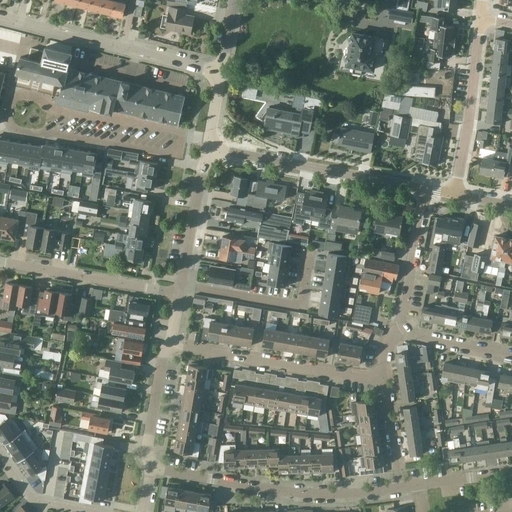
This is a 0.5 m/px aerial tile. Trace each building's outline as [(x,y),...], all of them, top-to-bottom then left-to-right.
[(78,0),(77,6),(88,9),(90,0),(78,0)] [(90,0),(88,9),(99,12),(102,0),(90,0)] [(102,0),(99,12),(111,14),(114,1),(111,0),(102,0)] [(168,0),(167,5),(182,8),(186,9),(187,2),(196,3),(196,0),(168,0)] [(429,0),(435,1),(434,7),(457,10),(457,0),(429,0)] [(114,1),(111,14),(122,17),(126,4),(114,1)] [(418,1),(416,9),(427,11),(429,3),(418,1)] [(186,9),(182,8),(167,5),(166,14),(164,14),(161,27),(184,31),(186,33),(189,34),(191,33),(193,31),(193,28),(192,26),(194,17),(184,15),(186,9)] [(414,12),(390,7),(387,19),(394,20),(393,23),(405,25),(406,22),(412,24),(414,12)] [(445,18),(433,17),(431,30),(436,30),(435,39),(455,42),(456,35),(454,34),(455,26),(444,25),(445,18)] [(353,33),(352,36),(350,37),(349,39),(349,41),(351,42),(348,56),(346,56),(345,58),(345,61),(347,62),(346,65),(353,66),(352,73),(361,74),(362,68),(373,70),(376,54),(382,56),(382,55),(384,55),(385,47),(383,47),(385,39),(374,37),(368,36),(368,34),(367,33),(366,37),(362,36),(363,33),(362,33),(361,35),(353,33)] [(496,38),(494,50),(509,51),(511,51),(511,45),(510,46),(510,39),(496,38)] [(455,42),(435,39),(434,48),(429,48),(427,61),(439,62),(440,55),(451,57),(452,48),(454,49),(455,42)] [(17,72),(63,83),(60,97),(57,96),(56,103),(89,111),(90,108),(119,115),(120,111),(178,125),(184,96),(68,68),(72,53),(46,46),(44,54),(39,53),(39,50),(31,48),(29,58),(21,56),(17,72)] [(494,50),(493,61),(508,63),(509,51),(494,50)] [(427,61),(427,68),(439,69),(439,62),(427,61)] [(493,61),(491,73),(506,75),(508,63),(493,61)] [(491,73),(490,86),(505,87),(506,75),(491,73)] [(402,95),(434,97),(435,88),(405,86),(402,95)] [(490,86),(489,97),(503,99),(504,93),(510,93),(511,88),(505,87),(490,86)] [(385,106),(402,109),(404,96),(387,92),(385,106)] [(265,121),(264,127),(265,127),(265,124),(273,126),(290,129),(289,132),(298,134),(300,124),(310,126),(309,128),(310,128),(315,104),(320,105),(322,100),(299,95),(297,107),(302,108),(301,114),(285,111),(277,109),(268,107),(267,109),(261,118),(265,121)] [(489,97),(487,109),(502,111),(503,99),(489,97)] [(502,111),(487,109),(486,122),(501,123),(502,115),(507,117),(508,112),(502,111)] [(380,120),(388,121),(390,115),(381,113),(380,120)] [(392,135),(390,144),(404,147),(406,137),(407,138),(411,118),(395,115),(391,134),(392,135)] [(411,123),(409,132),(418,134),(415,146),(417,146),(415,160),(423,162),(422,163),(437,166),(443,138),(439,137),(441,129),(440,129),(411,123)] [(332,143),(352,147),(352,149),(370,152),(374,133),(341,127),(340,135),(333,134),(332,143)] [(485,148),(488,132),(483,132),(483,133),(478,132),(476,142),(481,142),(480,147),(485,148)] [(1,140),(0,143),(0,162),(8,164),(9,161),(8,160),(11,142),(1,140)] [(11,142),(8,160),(9,161),(19,162),(22,143),(11,142)] [(22,143),(19,162),(29,164),(33,145),(22,143)] [(29,164),(28,169),(40,171),(40,168),(43,147),(33,145),(29,164)] [(43,147),(40,168),(51,170),(52,166),(51,165),(54,147),(43,145),(43,147)] [(496,152),(495,159),(492,175),(503,177),(505,166),(511,167),(511,146),(509,146),(507,154),(496,152)] [(52,166),(51,170),(60,172),(61,167),(62,167),(65,148),(54,147),(51,165),(52,166)] [(61,167),(60,172),(72,174),(73,169),(72,169),(75,150),(65,148),(62,167),(61,167)] [(109,148),(108,157),(122,160),(123,151),(109,148)] [(75,150),(72,169),(73,169),(82,171),(83,171),(86,152),(75,150)] [(480,173),(492,175),(495,159),(488,158),(489,152),(480,150),(479,158),(483,159),(480,173)] [(82,171),(82,175),(100,179),(103,163),(96,162),(97,154),(86,152),(83,171),(82,171)] [(141,165),(139,173),(156,176),(158,163),(130,158),(130,164),(141,165)] [(156,176),(139,173),(106,167),(105,172),(138,178),(137,186),(154,189),(156,176)] [(246,203),(247,196),(248,188),(246,188),(248,178),(235,176),(231,193),(239,195),(238,201),(246,203)] [(246,206),(265,210),(268,196),(284,199),(286,186),(259,181),(256,194),(248,192),(246,206)] [(106,188),(104,201),(107,202),(109,194),(116,196),(117,190),(106,188)] [(12,189),(10,198),(17,199),(19,191),(12,189)] [(312,220),(317,191),(311,190),(311,192),(306,191),(303,204),(297,202),(293,222),(303,224),(305,218),(312,220)] [(323,193),(317,191),(312,220),(319,221),(318,227),(328,229),(332,209),(326,208),(328,195),(323,194),(323,193)] [(54,196),(52,205),(63,207),(65,198),(54,196)] [(134,203),(133,210),(150,213),(150,212),(152,213),(153,206),(151,206),(152,201),(124,196),(123,201),(134,203)] [(80,202),(74,201),(72,211),(79,212),(78,213),(96,216),(99,205),(81,201),(80,202)] [(252,220),(261,221),(263,211),(254,209),(246,208),(245,212),(244,212),(246,203),(238,201),(237,204),(231,203),(230,209),(228,209),(226,220),(243,223),(244,218),(252,220)] [(328,233),(325,249),(340,252),(342,243),(335,242),(336,234),(335,234),(336,231),(357,234),(358,226),(361,212),(347,209),(348,207),(340,206),(338,218),(331,217),(329,227),(328,233)] [(121,215),(120,220),(148,225),(150,213),(133,210),(132,217),(121,215)] [(5,217),(1,237),(4,237),(6,239),(8,240),(10,240),(12,239),(15,239),(18,225),(23,226),(26,212),(20,211),(18,220),(5,217)] [(292,217),(288,216),(263,211),(261,221),(260,224),(289,229),(292,217)] [(384,231),(399,233),(402,217),(378,213),(375,231),(384,233),(384,231)] [(434,245),(433,250),(446,253),(449,234),(452,218),(445,217),(445,218),(438,217),(435,231),(443,232),(441,246),(434,245)] [(27,245),(40,248),(44,228),(35,226),(36,220),(25,218),(22,233),(29,234),(27,245)] [(464,220),(452,218),(449,234),(461,236),(464,220)] [(130,227),(129,234),(146,237),(148,225),(120,220),(119,226),(130,227)] [(288,237),(289,229),(260,224),(258,237),(287,242),(288,237)] [(44,228),(40,248),(53,250),(54,245),(58,245),(57,249),(67,250),(69,240),(70,234),(60,232),(59,239),(55,238),(57,230),(44,228)] [(95,233),(94,240),(101,241),(103,234),(95,233)] [(117,239),(116,244),(144,249),(146,237),(129,234),(128,241),(117,239)] [(486,256),(485,263),(499,266),(500,262),(502,251),(504,251),(506,237),(495,235),(491,257),(486,256)] [(223,236),(221,247),(255,253),(256,248),(247,246),(247,244),(245,244),(245,240),(239,239),(239,238),(223,236)] [(469,236),(469,237),(468,242),(468,243),(477,244),(478,238),(469,236)] [(500,262),(499,266),(504,267),(505,263),(505,261),(511,262),(511,238),(506,237),(504,251),(502,251),(500,262)] [(288,255),(290,256),(292,245),(288,245),(269,242),(268,252),(288,255)] [(143,254),(144,249),(116,244),(115,249),(122,251),(121,258),(134,260),(134,262),(143,264),(145,254),(143,254)] [(255,253),(221,247),(219,258),(235,261),(242,262),(242,258),(245,258),(245,257),(254,259),(255,253)] [(381,252),(371,250),(370,255),(380,257),(394,260),(396,250),(382,248),(381,252)] [(446,253),(433,250),(432,253),(431,253),(430,258),(431,259),(429,270),(442,272),(443,267),(446,253)] [(289,266),(290,256),(288,255),(268,252),(270,253),(268,263),(288,266),(289,266)] [(327,263),(350,266),(352,256),(329,252),(327,263)] [(466,255),(461,277),(472,280),(474,270),(483,272),(485,263),(486,256),(475,254),(474,257),(466,255)] [(365,258),(364,265),(360,286),(367,287),(367,290),(379,293),(381,278),(383,279),(383,280),(392,282),(393,278),(396,279),(399,264),(365,257),(365,258)] [(288,273),(289,266),(288,266),(268,263),(271,263),(269,273),(287,276),(288,273)] [(325,273),(348,276),(350,266),(327,263),(325,273)] [(211,266),(209,282),(232,286),(235,270),(211,266)] [(287,276),(269,273),(267,283),(285,286),(287,276)] [(348,276),(325,273),(324,283),(347,287),(347,286),(344,286),(346,277),(348,277),(348,276)] [(430,274),(428,284),(440,286),(442,276),(430,274)] [(460,302),(462,292),(464,282),(457,280),(453,300),(460,302)] [(16,304),(20,285),(7,283),(3,306),(10,307),(9,315),(14,316),(16,304)] [(322,293),(345,297),(347,287),(324,283),(322,293)] [(32,287),(20,285),(16,304),(24,305),(22,313),(34,315),(37,301),(30,300),(32,287)] [(56,312),(59,292),(56,291),(56,289),(48,288),(47,290),(46,290),(44,301),(37,300),(33,324),(40,325),(42,316),(55,318),(56,312)] [(510,290),(504,289),(500,307),(506,308),(510,290)] [(72,294),(59,292),(56,312),(64,313),(63,319),(74,321),(77,307),(70,305),(72,294)] [(468,293),(462,292),(460,302),(466,303),(468,293)] [(322,293),(320,303),(339,306),(340,296),(345,297),(322,293)] [(206,296),(195,294),(194,300),(205,302),(206,296)] [(115,321),(127,323),(144,326),(146,315),(147,314),(148,314),(149,308),(148,308),(148,303),(137,301),(138,297),(133,296),(134,295),(128,295),(125,311),(111,309),(109,320),(115,321)] [(79,315),(90,317),(93,299),(82,297),(79,315)] [(466,328),(478,330),(484,300),(478,299),(477,305),(475,316),(469,315),(466,328)] [(490,301),(484,300),(478,330),(490,332),(492,320),(486,319),(489,307),(490,302),(490,301)] [(204,310),(212,311),(214,303),(205,302),(204,310)] [(320,303),(319,314),(337,317),(339,306),(320,303)] [(356,304),(352,321),(368,324),(372,307),(356,304)] [(432,321),(444,323),(446,311),(442,310),(443,305),(436,304),(435,308),(432,321)] [(444,323),(455,325),(459,307),(447,305),(446,311),(444,323)] [(500,334),(511,337),(511,333),(511,305),(511,306),(510,311),(509,318),(503,316),(500,334)] [(420,318),(432,321),(435,308),(423,306),(420,318)] [(455,325),(466,328),(469,315),(463,314),(464,309),(459,307),(455,325)] [(208,338),(219,340),(222,323),(216,322),(216,319),(205,317),(203,326),(210,327),(208,338)] [(0,329),(11,332),(13,323),(0,320),(0,329)] [(146,326),(144,326),(127,323),(115,321),(113,333),(123,335),(144,338),(146,326)] [(219,340),(230,342),(233,325),(222,323),(219,340)] [(230,342),(241,344),(244,326),(233,325),(230,342)] [(244,326),(241,344),(251,345),(254,328),(244,326)] [(381,336),(384,331),(375,327),(372,332),(381,336)] [(262,345),(274,347),(277,330),(265,328),(262,345)] [(274,347),(284,349),(287,332),(277,330),(274,347)] [(284,349),(294,351),(297,334),(287,332),(284,349)] [(0,350),(15,353),(20,354),(21,347),(33,349),(35,336),(15,333),(14,340),(0,337),(0,350)] [(294,351),(305,353),(308,335),(297,334),(294,351)] [(305,353),(316,355),(319,337),(308,335),(305,353)] [(119,337),(115,360),(122,361),(140,364),(144,341),(119,337)] [(319,337),(316,355),(327,356),(330,339),(319,337)] [(337,360),(348,362),(351,344),(340,342),(337,360)] [(351,344),(348,362),(359,364),(363,346),(351,344)] [(422,345),(423,355),(424,361),(427,360),(432,360),(431,350),(431,346),(422,345)] [(15,353),(0,350),(0,363),(7,365),(6,372),(20,374),(22,362),(14,361),(15,353)] [(408,351),(396,353),(397,364),(421,361),(424,361),(423,355),(409,357),(408,351)] [(55,353),(53,360),(60,361),(62,354),(55,353)] [(101,369),(99,377),(113,379),(113,380),(131,383),(134,370),(121,367),(122,361),(115,360),(107,358),(105,370),(101,369)] [(421,361),(397,364),(399,376),(412,375),(411,369),(415,368),(414,363),(421,361)] [(189,364),(187,375),(205,378),(207,367),(198,365),(198,364),(191,362),(191,364),(189,364)] [(447,381),(453,382),(456,365),(445,362),(442,375),(448,376),(447,381)] [(464,384),(465,380),(468,367),(456,365),(453,382),(464,384)] [(476,387),(476,388),(477,382),(480,369),(468,367),(465,380),(471,381),(471,385),(476,386),(476,387)] [(477,382),(476,388),(486,389),(488,388),(491,372),(480,369),(477,382)] [(0,377),(0,391),(13,393),(14,385),(21,386),(23,375),(11,373),(9,379),(0,377)] [(504,392),(509,393),(511,380),(511,375),(501,374),(499,386),(505,388),(504,392)] [(187,375),(186,386),(204,389),(205,378),(187,375)] [(412,375),(399,376),(401,388),(417,386),(416,380),(413,380),(412,375)] [(102,388),(101,395),(124,400),(126,388),(112,385),(113,380),(113,379),(99,377),(97,376),(94,387),(102,388)] [(276,409),(286,410),(289,393),(284,392),(286,378),(281,377),(280,385),(279,391),(276,409)] [(286,410),(297,412),(302,381),(298,380),(295,394),(289,393),(286,410)] [(297,412),(308,414),(311,396),(305,395),(307,381),(302,381),(297,412)] [(233,401),(244,403),(247,385),(236,383),(233,401)] [(311,396),(308,414),(319,416),(322,398),(327,399),(329,385),(320,384),(317,397),(311,396)] [(244,403),(254,405),(257,387),(247,385),(244,403)] [(186,386),(184,396),(202,399),(206,400),(208,390),(204,389),(186,386)] [(332,386),(330,396),(338,397),(340,388),(332,386)] [(417,386),(401,388),(402,400),(415,398),(414,392),(418,391),(417,386)] [(56,400),(73,403),(76,390),(58,387),(56,400)] [(254,405),(265,407),(268,389),(257,387),(254,405)] [(265,407),(276,409),(279,391),(268,389),(265,407)] [(13,393),(0,391),(0,405),(5,406),(4,412),(16,414),(18,403),(11,402),(13,393)] [(124,400),(101,395),(99,402),(92,400),(91,405),(121,411),(124,400)] [(184,396),(182,407),(200,410),(202,399),(184,396)] [(351,403),(352,414),(376,411),(374,399),(351,403)] [(53,406),(50,425),(62,427),(63,417),(61,417),(63,408),(53,406)] [(404,408),(405,419),(418,417),(416,406),(404,408)] [(182,407),(180,418),(198,421),(200,410),(182,407)] [(356,424),(359,424),(377,421),(376,411),(352,414),(355,414),(356,424)] [(83,412),(81,418),(90,420),(88,428),(110,432),(113,419),(92,415),(92,414),(83,412)] [(0,413),(0,435),(5,443),(16,436),(5,421),(5,420),(8,418),(5,414),(0,413)] [(405,419),(407,431),(420,429),(419,424),(423,424),(422,417),(418,417),(405,419)] [(180,418),(178,428),(196,431),(198,421),(180,418)] [(360,433),(361,435),(379,432),(377,421),(359,424),(359,425),(358,425),(358,426),(357,428),(357,430),(358,431),(359,432),(359,433),(360,433)] [(178,428),(176,439),(194,442),(196,431),(178,428)] [(5,443),(5,444),(6,443),(12,452),(31,439),(25,429),(16,436),(5,443)] [(407,431),(408,442),(421,440),(420,429),(407,431)] [(361,435),(362,445),(380,443),(379,432),(361,435)] [(91,436),(88,453),(112,457),(114,447),(114,446),(103,444),(104,438),(91,436)] [(455,449),(448,450),(448,447),(442,448),(443,459),(450,458),(450,463),(462,461),(460,444),(459,438),(453,439),(455,449)] [(501,442),(495,443),(497,456),(508,454),(506,441),(506,438),(500,439),(501,442)] [(31,439),(12,452),(18,461),(17,461),(18,462),(21,459),(31,452),(38,448),(31,439)] [(175,452),(182,453),(183,451),(189,453),(189,454),(198,456),(200,443),(194,442),(176,439),(174,450),(176,450),(175,452)] [(421,440),(408,442),(410,455),(423,453),(422,447),(426,446),(425,440),(421,441),(421,440)] [(477,446),(472,446),(474,459),(485,458),(483,441),(477,442),(477,446)] [(489,441),(483,441),(485,458),(497,456),(495,443),(490,444),(489,441)] [(362,445),(364,456),(382,453),(380,443),(362,445)] [(472,446),(467,447),(466,443),(460,444),(462,461),(474,459),(472,446)] [(221,445),(219,458),(224,458),(225,468),(236,468),(235,450),(235,444),(221,445)] [(279,473),(279,448),(268,449),(268,467),(279,467),(279,473)] [(279,473),(290,473),(290,455),(279,455),(279,448),(279,473)] [(236,468),(247,468),(246,449),(235,450),(236,468)] [(247,468),(258,467),(257,449),(246,449),(247,468)] [(258,467),(268,467),(268,449),(257,449),(258,467)] [(31,452),(21,459),(32,475),(31,475),(32,476),(36,473),(42,482),(45,480),(47,467),(46,465),(43,468),(42,467),(42,468),(31,452)] [(88,453),(86,464),(110,468),(112,457),(88,453)] [(333,453),(322,454),(323,472),(334,472),(333,453)] [(382,453),(364,456),(360,457),(361,468),(383,465),(382,453)] [(290,473),(301,473),(300,454),(290,455),(290,473)] [(300,454),(301,473),(305,472),(306,475),(310,474),(311,472),(312,472),(311,454),(300,454)] [(322,454),(311,454),(312,472),(313,472),(314,474),(318,474),(318,472),(323,472),(322,454)] [(86,464),(84,474),(108,479),(110,468),(86,464)] [(84,474),(82,485),(106,489),(108,479),(84,474)] [(0,507),(14,497),(4,484),(0,487),(0,507)] [(82,485),(79,502),(91,504),(92,498),(104,500),(106,489),(82,485)] [(165,504),(176,506),(179,488),(168,486),(165,504)] [(176,506),(187,508),(190,490),(179,488),(176,506)] [(187,508),(197,510),(200,492),(190,490),(187,508)] [(197,510),(206,511),(212,511),(214,502),(210,501),(212,494),(200,492),(197,510)]
